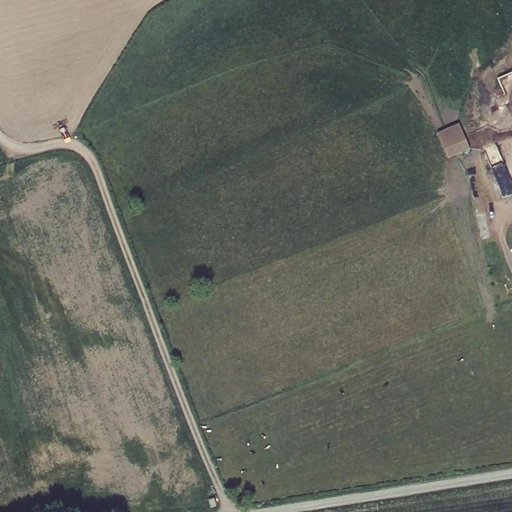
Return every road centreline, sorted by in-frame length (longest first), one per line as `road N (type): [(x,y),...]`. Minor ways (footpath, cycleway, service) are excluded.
road 1 (track): [(229,511),(90,158),(73,145),(19,148),(0,136)]
road 2 (unclassified): [(272,511),(511,474)]
